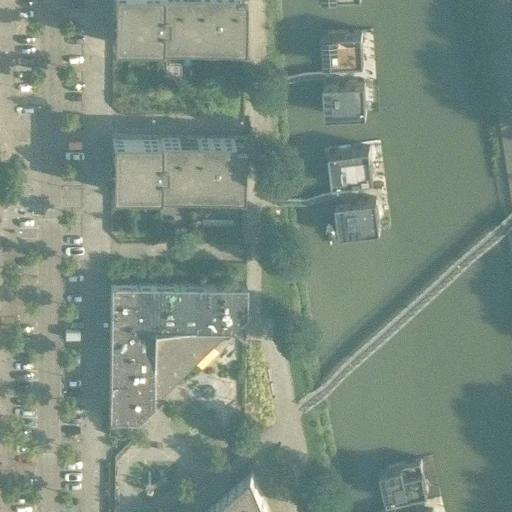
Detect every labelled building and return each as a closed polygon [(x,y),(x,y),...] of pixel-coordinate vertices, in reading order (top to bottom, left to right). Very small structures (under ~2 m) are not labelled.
[(189,44),(189,0),(112,0),(112,43),(189,44)] [(243,44),(243,0),(189,0),(189,44),(243,44)] [(360,31),(321,33),(322,63),(362,61),(360,31)] [(208,80),(225,80),(225,75),(215,75),(215,69),(208,68),(208,80)] [(363,83),(323,85),(325,115),(365,113),(363,83)] [(187,192),(187,134),(111,133),(110,191),(187,192)] [(242,192),(242,135),(187,134),(187,192),(242,192)] [(368,148),(328,153),(332,183),(372,177),(368,148)] [(375,200),(335,205),(339,235),(379,229),(375,200)] [(194,228),(231,229),(231,218),(195,217),(194,228)] [(245,283),(111,281),(109,281),(108,417),(137,417),(152,403),(153,393),(162,394),(220,336),(221,327),(230,327),(234,332),(244,342),(245,341),(245,283)] [(419,460),(380,470),(387,499),(426,490),(419,460)] [(270,511),(254,473),(252,468),(203,511),(270,511)]
